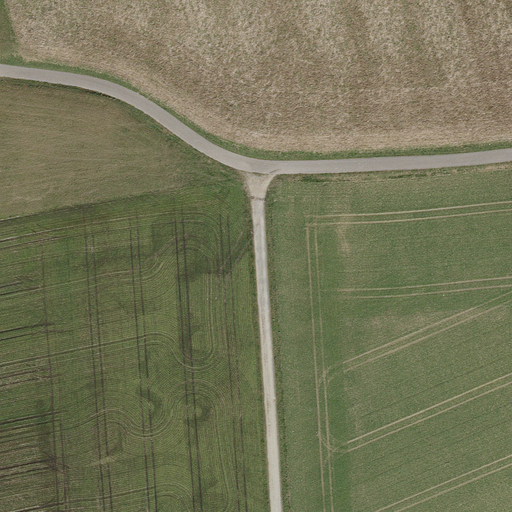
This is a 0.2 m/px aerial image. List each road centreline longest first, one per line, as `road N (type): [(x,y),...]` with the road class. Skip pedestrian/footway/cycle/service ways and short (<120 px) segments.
road 1 (track): [(277,511),(255,166)]
road 2 (track): [(255,166),(210,149),(130,93),(0,68)]
road 3 (track): [(511,155),(255,166)]
